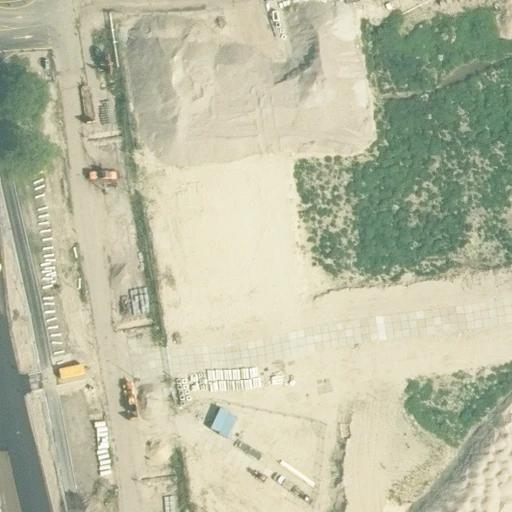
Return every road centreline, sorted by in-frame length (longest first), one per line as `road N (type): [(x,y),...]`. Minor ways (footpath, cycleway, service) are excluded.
road 1 (unknown): [(139,511),(65,17)]
road 2 (residential): [(511,313),(173,363),(117,364)]
road 3 (secondary): [(73,511),(28,284)]
road 4 (residential): [(65,17),(119,22),(281,0)]
road 5 (secondary): [(28,284),(0,158)]
road 6 (residential): [(491,0),(511,119)]
